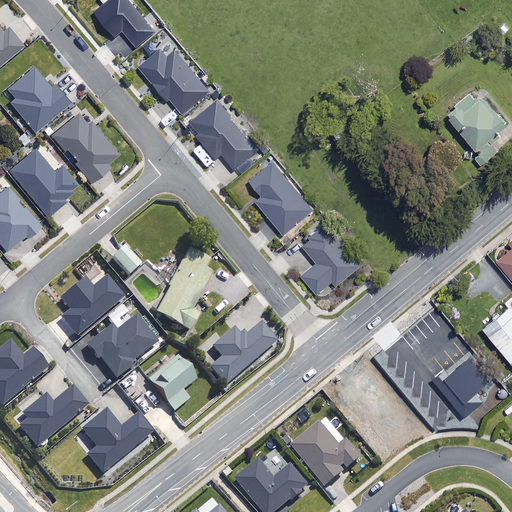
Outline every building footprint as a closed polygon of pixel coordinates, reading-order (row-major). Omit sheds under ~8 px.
[(155,32),(128,0),(112,0),(96,14),(115,38),(124,30),(138,47),(155,32)] [(4,32),(0,26),(0,68),(27,47),(10,27),(4,32)] [(168,59),(161,51),(140,69),(167,101),(170,98),(182,113),(209,91),(176,52),(168,59)] [(8,104),(34,134),(71,102),(55,84),(52,87),(33,65),(6,89),(14,98),(8,104)] [(479,104),(472,96),(447,115),(477,152),(508,127),(486,99),(479,104)] [(257,152),(218,102),(191,123),(200,134),(197,136),(216,160),(223,155),(234,169),(257,152)] [(118,157),(82,112),(53,135),(92,183),(110,169),(107,166),(118,157)] [(54,173),(35,150),(10,171),(49,216),(66,202),(63,199),(80,185),(63,165),(54,173)] [(313,211),(273,163),(251,182),(264,198),(257,203),(284,235),(313,211)] [(40,226),(2,177),(0,178),(0,244),(6,252),(40,226)] [(361,266),(325,225),(302,245),(318,263),(302,278),(317,295),(332,282),(337,287),(361,266)] [(511,244),(509,246),(511,249),(511,250),(498,259),(511,280),(511,244)] [(124,249),(112,259),(129,278),(141,268),(124,249)] [(208,262),(187,252),(155,316),(190,333),(198,316),(192,313),(210,276),(203,272),(208,262)] [(98,273),(90,263),(81,270),(88,280),(98,273)] [(122,300),(106,280),(92,292),(85,283),(61,302),(71,314),(62,321),(77,338),(122,300)] [(511,297),(505,303),(509,308),(484,329),(511,363),(511,297)] [(158,348),(135,319),(116,334),(111,328),(99,338),(95,334),(71,353),(102,392),(158,348)] [(276,343),(260,326),(243,340),(235,330),(213,349),(222,359),(209,371),(224,388),(276,343)] [(22,360),(9,344),(0,350),(0,406),(1,407),(46,371),(32,353),(22,360)] [(195,381),(171,352),(151,368),(156,374),(147,381),(173,414),(189,401),(182,392),(195,381)] [(463,419),(482,403),(476,394),(489,382),(469,359),(449,377),(444,371),(432,382),(463,419)] [(85,408),(70,391),(52,407),(45,398),(23,416),(28,422),(20,429),(36,449),(85,408)] [(120,431),(105,413),(81,432),(96,450),(87,458),(101,475),(151,435),(136,417),(120,431)] [(339,449),(320,426),(292,448),(326,490),(362,461),(347,443),(339,449)] [(270,475),(260,463),(236,482),(260,511),(278,511),(308,488),(291,469),(282,476),(277,470),(270,475)]
